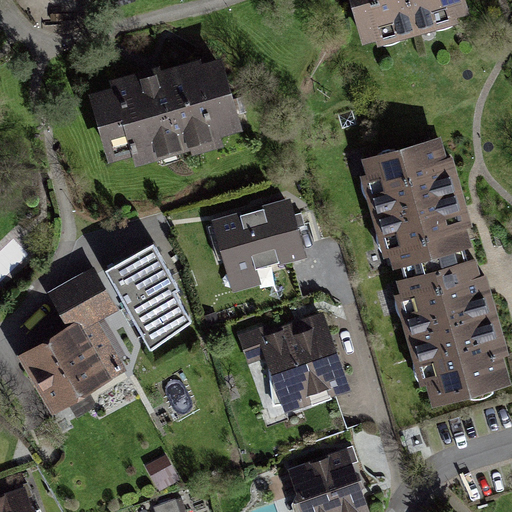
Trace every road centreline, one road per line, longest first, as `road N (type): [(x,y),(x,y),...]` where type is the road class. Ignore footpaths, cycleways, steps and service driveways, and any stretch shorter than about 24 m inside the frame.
road 1 (unknown): [(419,508),(366,326)]
road 2 (residential): [(511,439),(458,458),(432,481),(417,511)]
